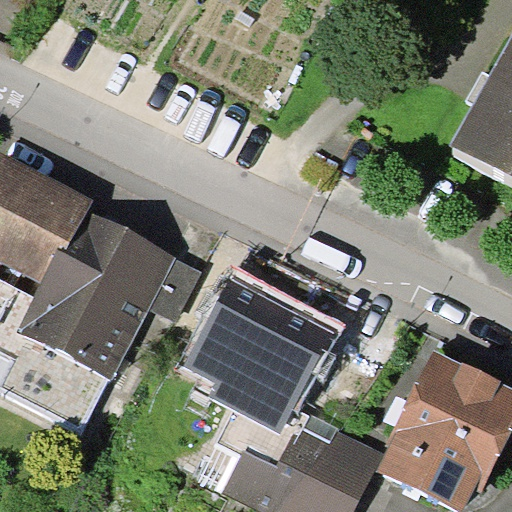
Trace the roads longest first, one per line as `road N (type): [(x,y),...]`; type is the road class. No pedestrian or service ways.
road 1 (residential): [(0,83),(268,207),(511,335)]
road 2 (track): [(188,0),(110,138)]
